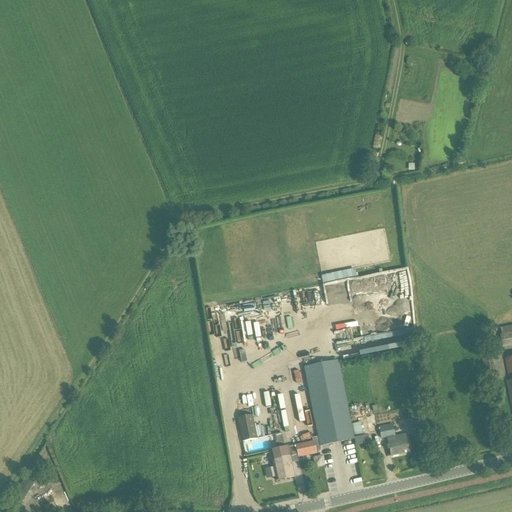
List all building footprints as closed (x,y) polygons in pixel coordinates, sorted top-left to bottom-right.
[(387,298),(385,289),(370,290),(371,300),(387,298)] [(347,303),(368,297),(367,292),(346,297),(347,303)] [(503,348),(511,345),(511,325),(500,328),(501,335),(500,335),(503,348)] [(210,327),(204,328),(206,343),(212,342),(210,327)] [(479,352),(487,382),(498,380),(490,349),(479,352)] [(338,362),(304,369),(319,438),(313,440),(314,443),(296,447),(299,458),(317,455),(315,448),(320,446),(320,447),(354,440),(338,362)] [(214,382),(220,381),(217,364),(211,365),(214,382)] [(255,379),(266,375),(264,370),(253,374),(255,379)] [(379,413),(363,416),(364,423),(401,418),(399,409),(388,411),(388,407),(378,408),(379,413)] [(276,438),(294,437),(292,413),(279,414),(280,431),(276,432),(276,438)] [(242,442),(257,439),(252,415),(237,418),(242,442)] [(401,455),(401,452),(411,450),(408,435),(396,437),(393,426),(379,429),(381,439),(387,438),(391,457),(401,455)] [(296,447),(270,452),(277,482),(295,478),(291,460),(299,458),(296,447)] [(17,509),(42,471),(33,465),(8,503),(17,509)]
